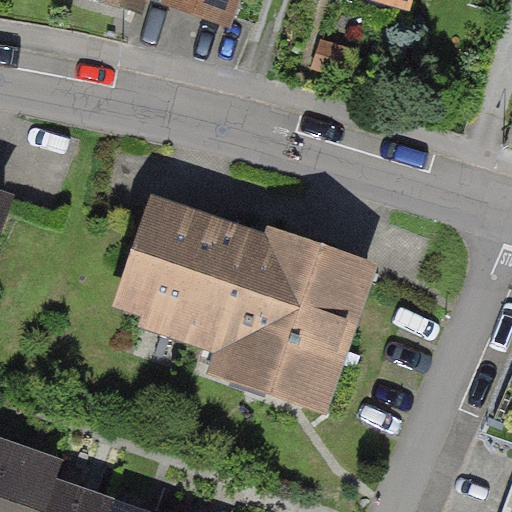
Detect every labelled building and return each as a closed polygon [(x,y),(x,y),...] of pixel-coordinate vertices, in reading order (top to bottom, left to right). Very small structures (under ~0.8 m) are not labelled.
[(13,0),(13,2),(126,38),(138,0),(13,0)] [(165,0),(159,17),(233,43),(248,0),(165,0)] [(404,0),(318,0),(316,9),(394,34),(404,0)] [(0,208),(9,181),(0,177),(0,208)] [(371,250),(159,181),(122,296),(334,365),(371,250)] [(28,511),(46,459),(0,442),(0,511),(28,511)] [(98,511),(103,497),(44,476),(32,511),(98,511)] [(147,511),(103,497),(98,511),(147,511)]
